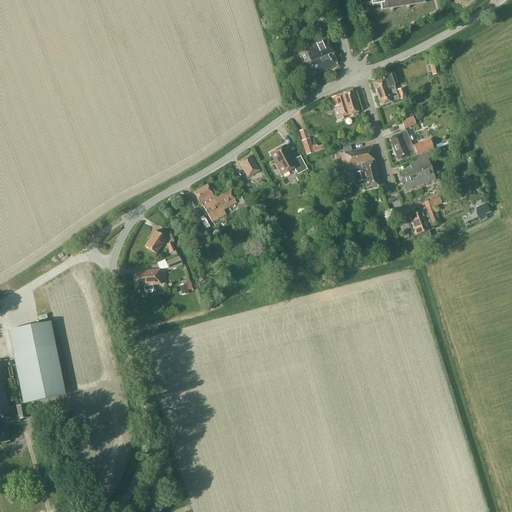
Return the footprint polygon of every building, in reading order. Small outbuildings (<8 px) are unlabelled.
[(370,0),(371,6),(380,5),(380,10),(390,9),(390,12),(392,12),(392,8),(406,6),(406,9),(408,9),(408,5),(422,3),(424,3),(424,2),(423,2),(422,0),(370,0)] [(333,53),(324,31),(306,39),(301,41),(310,62),(309,63),(314,74),(335,65),(331,54),(333,53)] [(286,54),(284,43),(276,44),(278,56),(286,54)] [(439,74),(435,62),(428,64),(432,76),(439,74)] [(393,86),(389,74),(382,77),(384,80),(372,84),(380,106),(392,102),(392,101),(406,97),(403,88),(397,90),(397,91),(395,91),(393,86)] [(359,112),(352,91),(341,94),(331,98),(334,107),(332,108),(336,121),(342,119),(342,117),(348,115),(348,116),(359,112)] [(416,125),(412,117),(400,121),(404,130),(416,125)] [(430,139),(426,141),(413,146),(413,148),(411,149),(405,132),(388,138),(397,161),(409,156),(414,154),(415,153),(417,156),(433,149),(430,139)] [(309,139),(308,139),(301,141),(305,155),(323,149),(322,145),(316,147),(316,145),(312,146),(309,139)] [(292,160),(285,146),(270,154),(281,175),(293,168),(297,175),(307,170),(300,157),(292,160)] [(371,147),(354,151),(351,152),(350,146),(342,148),(343,153),(341,154),(345,172),(355,170),(358,182),(364,181),(366,188),(379,186),(371,147)] [(432,157),(430,151),(416,156),(418,161),(409,164),(411,169),(397,174),(401,185),(403,185),(404,190),(435,179),(427,159),(432,157)] [(259,171),(250,156),(238,164),(247,178),(259,171)] [(453,187),(450,178),(438,182),(441,191),(453,187)] [(213,197),(206,185),(193,192),(200,204),(201,204),(211,223),(225,215),(221,208),(235,200),(230,191),(216,198),(215,196),(213,197)] [(441,204),(439,197),(423,203),(425,208),(423,208),(422,212),(409,217),(418,242),(430,237),(428,231),(433,229),(432,226),(440,223),(436,209),(438,209),(437,205),(441,204)] [(474,209),(479,219),(491,213),(485,203),(474,209)] [(166,237),(154,230),(145,245),(156,253),(166,237)] [(175,249),(172,241),(167,244),(170,252),(175,249)] [(182,264),(179,256),(166,262),(169,269),(182,264)] [(144,292),(146,294),(152,293),(152,290),(152,285),(161,285),(160,269),(143,271),(143,272),(136,273),(138,286),(143,285),(144,292)] [(191,289),(190,283),(180,285),(182,296),(188,294),(187,290),(191,289)] [(50,322),(8,331),(23,404),(65,396),(50,322)] [(8,381),(4,359),(0,360),(0,442),(8,441),(5,426),(0,426),(0,421),(16,419),(8,381)] [(27,418),(24,405),(15,406),(18,420),(27,418)]
